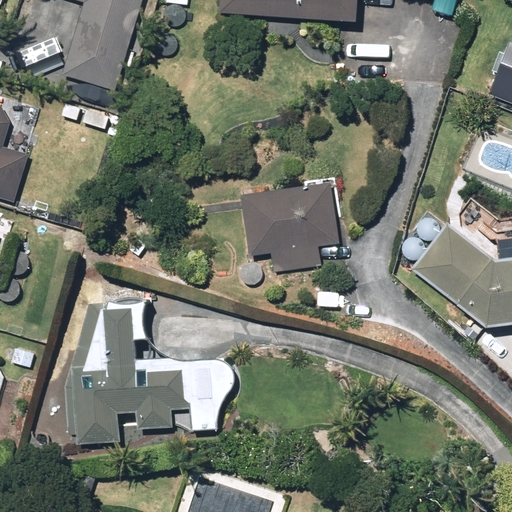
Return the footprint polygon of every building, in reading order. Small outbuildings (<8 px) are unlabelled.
[(118,98),(147,0),(59,0),(90,9),(67,82),(118,98)] [(189,23),(190,0),(167,0),(166,21),(168,22),(168,23),(169,24),(169,25),(169,26),(170,26),(170,27),(171,28),(172,29),(173,29),(173,30),(174,30),(175,30),(176,31),(177,31),(178,31),(179,31),(180,31),(181,31),(182,31),(182,30),(183,30),(184,30),(185,29),(186,28),(187,27),(188,26),(188,25),(189,24),(189,23)] [(223,0),(221,20),(363,35),(366,0),(223,0)] [(456,23),(464,0),(432,0),(428,12),(456,23)] [(511,34),(506,32),(481,94),(511,106),(511,34)] [(0,203),(17,209),(31,163),(5,155),(12,131),(0,127),(4,115),(0,113),(0,203)] [(337,193),(247,205),(255,263),(276,261),(278,276),(324,271),(321,253),(344,250),(337,193)] [(465,318),(494,342),(511,339),(511,275),(506,276),(453,234),(418,277),(467,317),(465,318)] [(81,426),(79,439),(124,436),(122,408),(140,406),(141,424),(177,422),(177,404),(193,402),(194,425),(221,423),(224,402),(228,392),(232,386),(236,378),(236,369),(233,364),(228,357),(221,355),(190,356),(177,355),(163,347),(154,338),(147,326),(146,316),(148,307),(153,298),(149,294),(142,297),(132,299),(115,297),(94,297),(67,380),(69,428),(81,426)] [(14,366),(33,371),(36,358),(18,353),(14,366)]
